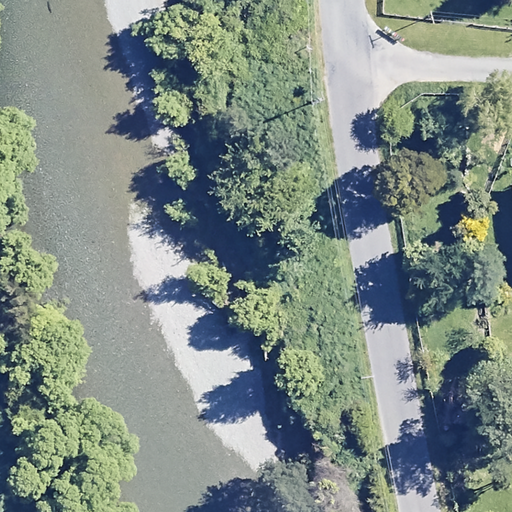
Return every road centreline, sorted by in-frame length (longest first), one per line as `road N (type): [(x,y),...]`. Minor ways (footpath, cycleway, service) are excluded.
road 1 (unclassified): [(347,69),(421,511)]
road 2 (unclassified): [(347,69),(511,68)]
